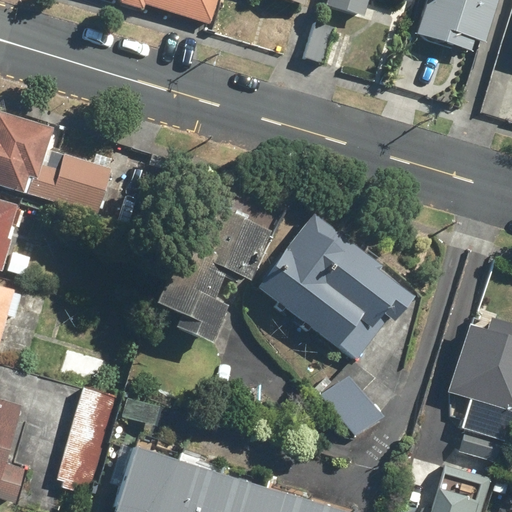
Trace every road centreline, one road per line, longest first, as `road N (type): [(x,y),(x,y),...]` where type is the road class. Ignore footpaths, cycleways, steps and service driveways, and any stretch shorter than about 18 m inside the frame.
road 1 (residential): [(0,40),(511,192)]
road 2 (unknown): [(438,170),(489,0)]
